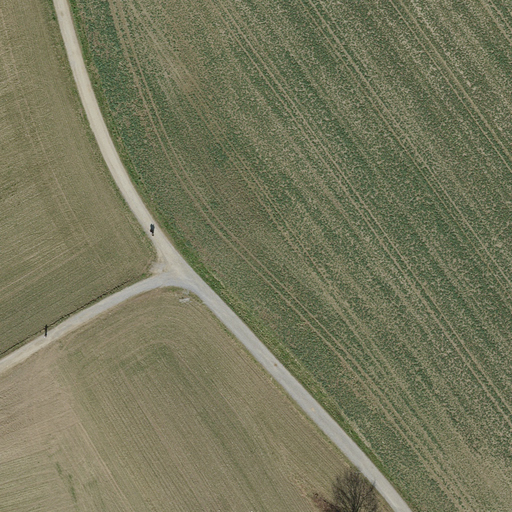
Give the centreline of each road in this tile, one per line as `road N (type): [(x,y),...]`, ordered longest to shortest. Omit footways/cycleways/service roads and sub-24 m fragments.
road 1 (track): [(62,0),(87,98),(146,224),(181,275),(342,440),(399,511)]
road 2 (track): [(0,366),(114,296),(181,275)]
